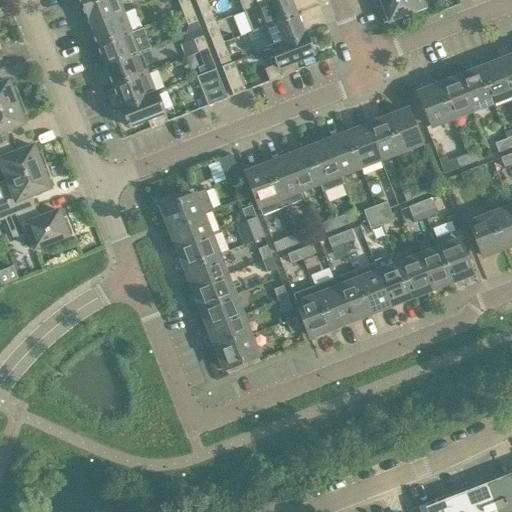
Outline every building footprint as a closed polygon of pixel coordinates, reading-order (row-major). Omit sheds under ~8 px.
[(96,0),(82,6),(90,26),(123,13),(118,0),(96,0)] [(177,0),(182,12),(183,13),(192,9),(188,0),(177,0)] [(252,32),(263,28),(296,14),(290,0),(274,0),(255,7),(244,12),(233,16),(241,36),(247,34),(252,32)] [(239,0),(244,12),(255,7),(274,0),(239,0)] [(426,7),(422,0),(373,0),(377,9),(383,7),(389,22),(426,7)] [(198,7),(206,27),(216,23),(208,3),(198,7)] [(192,9),(183,13),(188,25),(197,22),(192,9)] [(131,33),(123,13),(90,26),(98,46),(131,33)] [(254,53),(270,48),(270,47),(271,47),(271,48),(304,35),(304,34),(296,14),(263,28),(252,32),(247,34),(254,53)] [(206,27),(209,34),(214,47),(223,43),(216,23),(206,27)] [(139,53),(151,48),(143,28),(131,33),(98,46),(105,66),(139,53)] [(271,48),(271,47),(270,47),(277,65),(266,70),(270,81),(269,81),(269,82),(299,71),(295,62),(314,55),(305,33),(304,34),(304,35),(271,48)] [(198,53),(208,49),(203,36),(193,40),(198,53)] [(223,43),(214,47),(219,60),(228,56),(223,43)] [(208,49),(198,53),(203,66),(213,62),(208,49)] [(147,73),(139,53),(105,66),(113,86),(147,73)] [(511,56),(499,62),(511,95),(511,94),(511,56)] [(233,62),(221,67),(233,96),(245,91),(233,62)] [(499,62),(479,69),(492,102),(511,95),(499,62)] [(227,98),(216,69),(204,74),(215,103),(227,98)] [(479,69),(458,77),(471,110),(492,102),(479,69)] [(113,86),(121,105),(121,106),(155,93),(154,92),(147,73),(113,86)] [(458,78),(439,86),(451,118),(471,110),(458,77),(457,78),(458,78)] [(0,108),(20,101),(15,87),(10,89),(7,81),(0,84),(0,108)] [(430,126),(451,118),(439,86),(418,94),(430,126)] [(121,106),(121,105),(120,106),(128,127),(147,120),(150,129),(167,122),(155,92),(154,92),(155,93),(121,106)] [(0,108),(0,145),(4,144),(0,133),(24,124),(21,116),(26,114),(20,101),(0,108)] [(407,111),(386,119),(399,151),(420,143),(407,111)] [(367,126),(366,126),(379,159),(399,151),(386,119),(367,126)] [(366,126),(346,134),(359,167),(379,159),(366,126)] [(346,134),(326,142),(339,175),(340,175),(359,167),(346,134)] [(510,148),(506,139),(494,143),(498,153),(510,148)] [(326,142),(306,150),(319,183),(322,192),(343,184),(340,175),(339,175),(326,142)] [(0,170),(2,170),(6,180),(6,181),(45,165),(40,152),(35,154),(32,146),(8,155),(4,144),(0,145),(0,170)] [(299,190),(319,183),(306,150),(286,158),(299,191),(299,190)] [(466,155),(469,164),(481,159),(478,150),(466,155)] [(231,154),(217,159),(226,182),(239,177),(231,154)] [(511,164),(511,154),(500,158),(504,168),(511,164)] [(469,164),(466,155),(454,159),(458,169),(469,164)] [(285,159),(266,166),(282,208),(303,200),(299,190),(299,191),(286,158),(285,158),(285,159)] [(0,196),(0,197),(0,220),(4,219),(29,209),(25,198),(49,189),(46,181),(51,179),(45,165),(6,181),(6,180),(0,182),(0,196)] [(471,169),(475,179),(487,174),(483,165),(471,169)] [(282,208),(266,166),(245,174),(261,216),(282,208)] [(475,179),(471,169),(460,174),(463,183),(475,179)] [(414,188),(417,197),(429,193),(425,183),(414,188)] [(417,197),(414,188),(402,192),(406,202),(417,197)] [(161,207),(169,228),(202,215),(201,215),(213,210),(205,190),(192,195),(191,191),(175,197),(177,201),(161,207)] [(431,198),(419,203),(423,212),(426,219),(437,214),(431,198)] [(374,206),(378,216),(390,211),(386,202),(374,206)] [(423,212),(419,203),(408,207),(414,223),(426,219),(423,212)] [(246,221),(255,217),(251,205),(241,209),(246,221)] [(362,211),(366,220),(378,216),(374,206),(362,211)] [(511,214),(509,208),(489,215),(502,248),(511,243),(511,214)] [(34,220),(29,209),(4,219),(12,239),(27,235),(33,249),(72,234),(65,217),(61,218),(58,211),(34,220)] [(378,216),(381,225),(393,221),(390,211),(378,216)] [(176,247),(176,248),(209,235),(202,215),(169,228),(176,247)] [(333,219),(337,229),(349,224),(345,215),(333,219)] [(481,256),(502,248),(489,215),(468,223),(481,256)] [(370,230),(381,225),(378,216),(366,220),(370,230)] [(255,217),(246,221),(251,233),(260,229),(255,217)] [(337,229),(333,219),(321,224),(325,233),(331,231),(337,229)] [(433,237),(437,249),(450,281),(471,273),(459,242),(463,240),(458,227),(433,237)] [(339,234),(342,244),(354,239),(350,230),(339,234)] [(293,235),(296,245),(308,240),(305,231),(293,235)] [(342,244),(339,234),(327,239),(331,248),(342,244)] [(176,248),(184,268),(217,255),(209,235),(176,248)] [(296,245),(293,235),(281,240),(285,249),(296,245)] [(298,250),(302,259),(314,255),(310,245),(298,250)] [(262,261),(271,257),(267,246),(257,249),(262,261)] [(437,249),(417,256),(430,289),(431,289),(450,281),(437,249)] [(302,259),(298,250),(287,255),(290,264),(302,259)] [(377,272),(390,305),(410,297),(397,264),(393,253),(373,261),(377,272)] [(184,268),(192,288),(225,276),(217,255),(184,268)] [(417,256),(397,264),(410,297),(430,289),(417,256)] [(271,257),(262,261),(266,273),(276,269),(271,257)] [(353,271),(333,279),(350,321),(370,313),(357,280),(353,271)] [(377,272),(357,280),(370,313),(390,305),(377,272)] [(192,288),(200,309),(233,296),(225,276),(192,288)] [(333,279),(313,286),(317,296),(329,328),(348,321),(350,321),(333,279)] [(277,301),(287,298),(282,286),(273,290),(277,301)] [(317,296),(313,286),(292,295),(308,336),(329,328),(317,296)] [(200,309),(208,329),(241,316),(233,296),(200,309)] [(287,298),(277,301),(282,313),(292,309),(287,298)] [(209,330),(216,349),(249,336),(241,316),(208,329),(208,330),(209,330)] [(290,334),(300,330),(295,318),(285,321),(290,334)] [(257,357),(249,336),(216,349),(224,369),(240,363),(242,367),(257,361),(256,357),(257,357)] [(511,468),(501,473),(511,501),(511,468)] [(493,511),(511,511),(511,501),(501,473),(481,481),(493,511)] [(493,511),(481,481),(462,488),(471,511),(493,511)] [(471,511),(462,488),(443,496),(448,511),(471,511)] [(448,511),(443,496),(414,507),(416,511),(448,511)]
